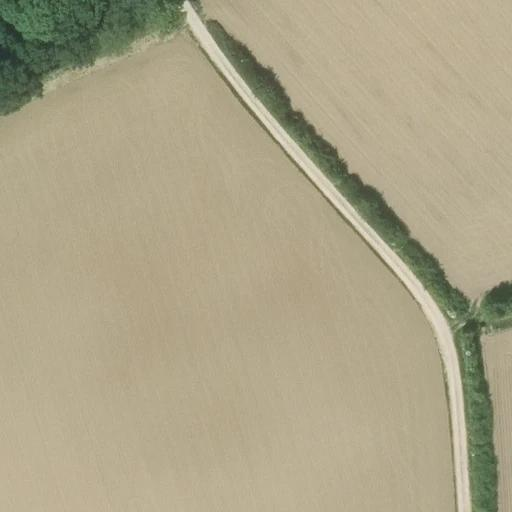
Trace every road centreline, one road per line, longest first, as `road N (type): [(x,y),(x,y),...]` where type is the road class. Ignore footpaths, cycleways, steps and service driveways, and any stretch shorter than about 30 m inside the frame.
road 1 (track): [(444,329),(171,0)]
road 2 (track): [(462,511),(444,329)]
